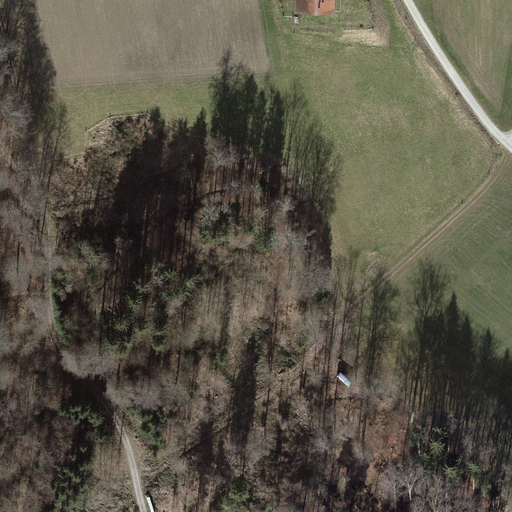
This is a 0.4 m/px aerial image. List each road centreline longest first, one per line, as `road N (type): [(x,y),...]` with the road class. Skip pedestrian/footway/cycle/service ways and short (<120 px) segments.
road 1 (track): [(145,511),(120,424),(67,349),(0,7)]
road 2 (track): [(372,297),(485,191),(511,152)]
road 3 (track): [(511,146),(480,111),(410,0)]
